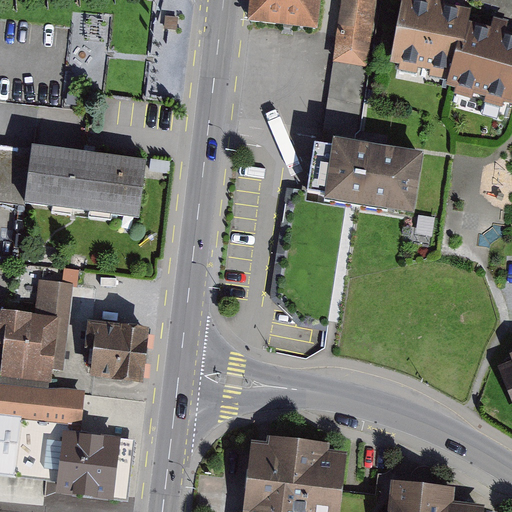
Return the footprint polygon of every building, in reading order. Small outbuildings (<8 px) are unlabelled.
[(250,0),(247,23),(319,31),(322,0),(250,0)] [(379,0),(343,0),(335,58),(370,64),(379,0)] [(427,0),(427,1),(421,0),(404,0),(389,63),(449,77),(446,88),(511,104),(511,37),(509,36),(511,25),(511,21),(497,18),(494,34),(469,28),(472,13),(450,8),(451,0),(427,0)] [(425,154),(316,137),(313,157),(307,194),(347,201),(416,211),(425,154)] [(148,160),(0,142),(0,202),(141,219),(148,160)] [(328,324),(347,201),(307,194),(295,192),(279,295),(303,320),(328,324)] [(37,313),(3,309),(0,340),(0,382),(53,389),(56,366),(64,367),(72,283),(40,280),(37,313)] [(151,326),(88,318),(84,347),(95,348),(92,375),(144,382),(151,326)] [(0,382),(0,474),(59,481),(65,429),(80,430),(84,392),(53,389),(0,382)] [(80,430),(65,429),(59,481),(57,491),(126,500),(134,438),(80,430)] [(265,443),(253,442),(245,511),(343,511),(350,453),(331,451),(333,442),(266,435),(265,443)] [(461,486),(392,480),(389,511),(487,511),(488,508),(459,506),(461,486)]
